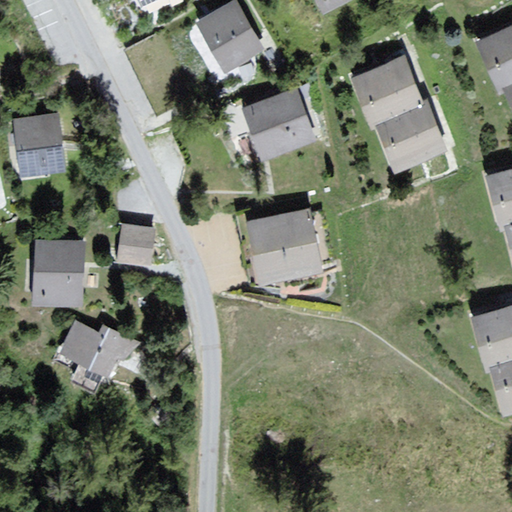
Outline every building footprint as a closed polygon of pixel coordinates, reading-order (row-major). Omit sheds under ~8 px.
[(234,0),(232,0),(189,20),(212,70),(257,49),(234,0)] [(307,0),(313,16),(355,0),(307,0)] [(511,22),(469,41),(489,91),(511,81),(511,22)] [(402,54),(345,79),(365,129),(423,103),(402,54)] [(511,81),(489,91),(511,140),(511,139),(511,81)] [(295,89),(236,108),(253,162),(312,143),(295,89)] [(423,103),(365,129),(386,177),(443,153),(423,103)] [(51,116),(5,122),(11,177),(57,171),(51,116)] [(511,164),(480,174),(495,226),(511,220),(511,164)] [(309,208),(239,220),(250,286),(320,274),(309,208)] [(511,220),(495,226),(509,274),(511,272),(511,220)] [(145,230),(114,226),(109,263),(141,267),(145,230)] [(83,242),(30,239),(26,309),(79,312),(83,242)] [(511,302),(463,316),(479,367),(511,358),(511,302)] [(73,320),(54,361),(105,385),(124,344),(73,320)] [(511,358),(479,367),(494,413),(511,408),(511,358)]
